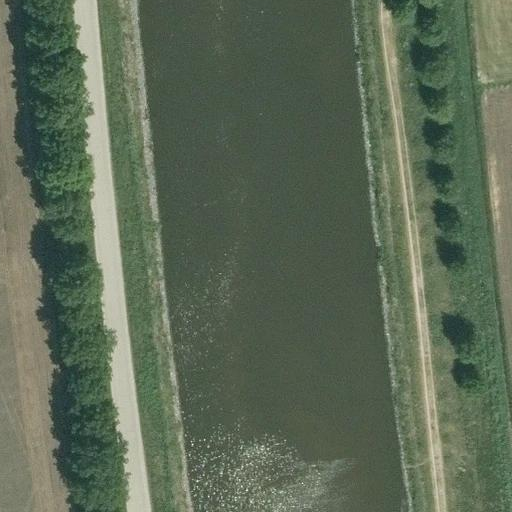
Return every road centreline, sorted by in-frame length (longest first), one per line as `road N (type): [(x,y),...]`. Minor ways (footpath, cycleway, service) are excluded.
road 1 (track): [(384,0),(441,511)]
road 2 (unclassified): [(138,511),(83,0)]
